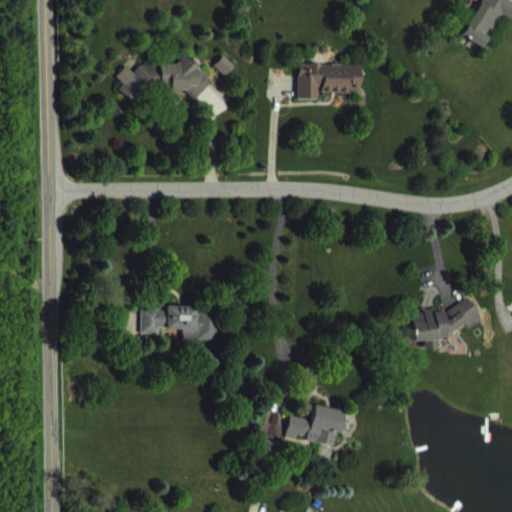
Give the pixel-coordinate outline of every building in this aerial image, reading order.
[(511,14),(503,9),(499,15),(489,9),(465,50),(485,62),(502,32),(511,38),(511,14)] [(204,109),(216,96),(188,71),(181,79),(164,80),(161,83),(158,80),(144,80),(137,88),(130,81),(119,92),(127,99),(122,105),(135,117),(141,116),(152,106),(157,105),(164,97),(171,97),(173,99),(173,110),(204,109)] [(300,114),(320,114),(321,107),(354,108),(354,104),(363,104),(364,80),(301,79),(300,114)] [(415,329),(417,357),(426,356),(432,366),(442,365),(440,352),(449,351),(469,339),(472,342),(485,334),(471,313),(453,324),(426,327),(424,328),(415,329)] [(145,324),(144,349),(162,349),(162,344),(186,345),(185,354),(220,356),(221,328),(200,328),(200,322),(170,321),(170,325),(145,324)] [(289,453),(301,455),(301,454),(338,460),(340,448),(344,449),(347,426),(317,421),(315,435),(293,432),(289,453)]
